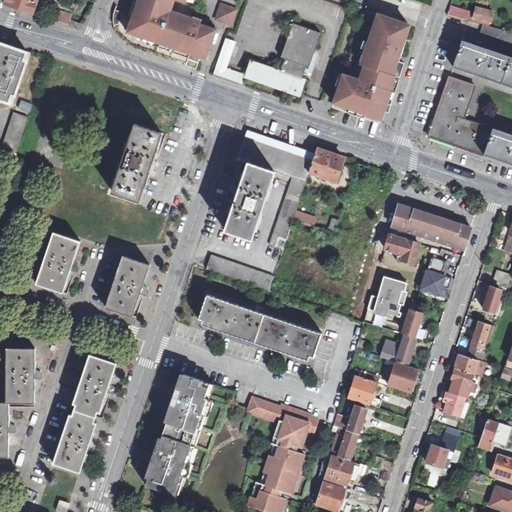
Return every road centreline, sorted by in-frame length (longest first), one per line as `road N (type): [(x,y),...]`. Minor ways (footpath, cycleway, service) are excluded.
road 1 (residential): [(495,188),(391,511)]
road 2 (residential): [(236,100),(152,342)]
road 3 (residential): [(72,315),(6,511)]
road 4 (residential): [(152,342),(96,511)]
road 5 (tertiary): [(236,100),(395,156)]
road 6 (residential): [(435,22),(395,156)]
